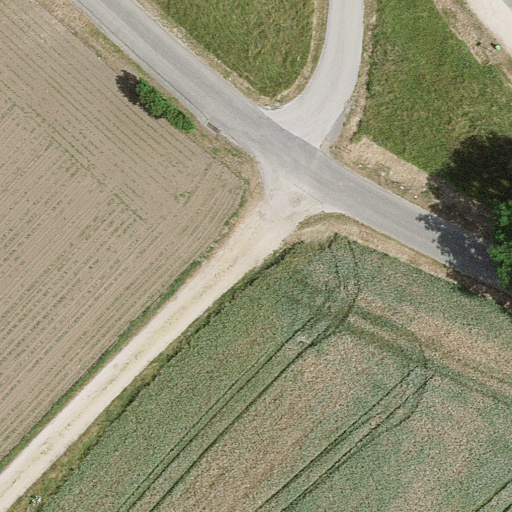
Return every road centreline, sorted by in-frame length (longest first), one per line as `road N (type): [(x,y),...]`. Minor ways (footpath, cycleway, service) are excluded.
road 1 (track): [(0,504),(269,222),(297,165)]
road 2 (unclassified): [(297,165),(116,0)]
road 3 (unclassified): [(297,165),(511,274)]
road 4 (unclassified): [(345,0),(343,65),(297,165)]
